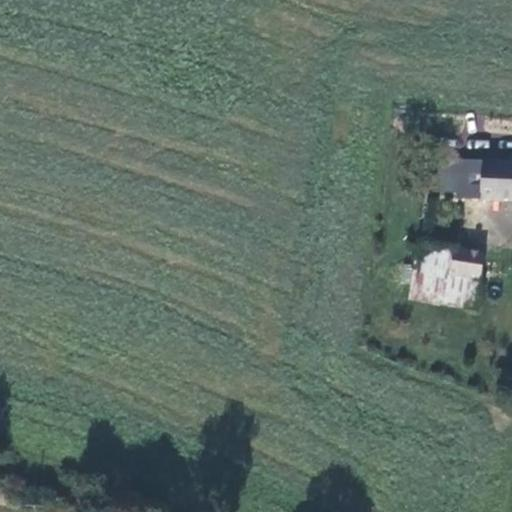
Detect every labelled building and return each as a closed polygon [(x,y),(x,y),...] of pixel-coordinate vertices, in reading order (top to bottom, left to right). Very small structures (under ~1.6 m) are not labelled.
[(453,201),(475,202),(477,166),(456,165),(453,201)] [(511,203),(511,167),(477,166),(475,202),(511,203)] [(448,254),(425,251),(422,276),(444,279),(448,254)] [(448,280),(486,286),(490,260),(451,254),(448,280)] [(481,314),(486,286),(448,280),(444,279),(422,276),(420,276),(416,304),(481,314)]
